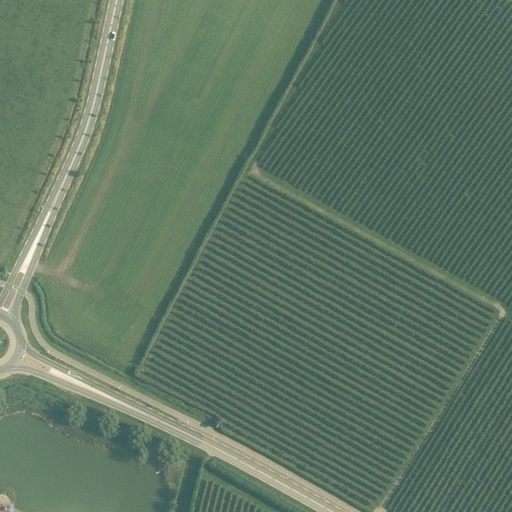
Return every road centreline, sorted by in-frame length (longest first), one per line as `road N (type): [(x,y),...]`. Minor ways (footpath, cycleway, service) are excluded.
road 1 (primary): [(330,511),(154,419)]
road 2 (tertiary): [(61,185),(95,100),(117,0)]
road 3 (primary): [(154,419),(19,344)]
road 4 (primary): [(10,365),(154,419)]
road 5 (tertiary): [(12,324),(61,185)]
road 6 (tertiary): [(61,185),(0,301)]
